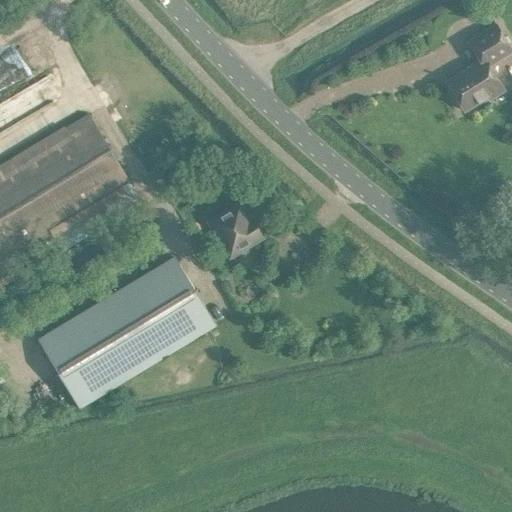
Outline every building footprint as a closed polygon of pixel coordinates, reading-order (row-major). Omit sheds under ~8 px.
[(480,60),(446,81),(455,95),(454,99),(459,107),(462,106),(464,110),(488,96),(489,98),(504,90),(489,65),(511,50),(496,24),(468,41),(480,60)] [(0,89),(48,63),(35,38),(0,57),(0,89)] [(0,101),(0,110),(5,120),(57,91),(48,75),(0,101)] [(0,262),(131,184),(89,113),(0,166),(0,262)] [(230,256),(263,236),(252,218),(249,220),(240,203),(209,221),(230,256)] [(80,410),(218,327),(177,259),(39,341),(80,410)]
